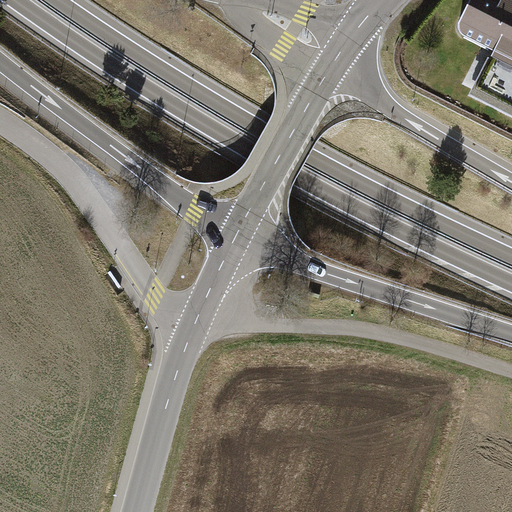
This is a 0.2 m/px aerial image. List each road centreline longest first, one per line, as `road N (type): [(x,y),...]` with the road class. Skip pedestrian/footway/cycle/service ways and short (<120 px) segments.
road 1 (trunk): [(16,0),(223,135),(511,283)]
road 2 (trunk): [(511,256),(230,112),(58,0)]
road 3 (track): [(199,315),(357,328),(511,370)]
road 4 (trunk): [(0,60),(236,236)]
road 5 (trunk): [(236,236),(511,334)]
road 6 (residential): [(0,117),(80,185),(155,294),(195,324)]
road 7 (trunk): [(511,180),(406,118),(337,57)]
road 8 (tertiary): [(236,236),(337,57)]
road 9 (unclassified): [(195,324),(136,511)]
